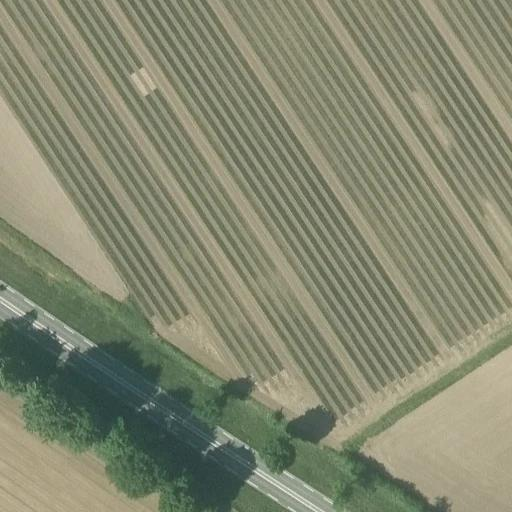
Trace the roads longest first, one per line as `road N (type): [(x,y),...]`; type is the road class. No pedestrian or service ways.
road 1 (primary): [(326,511),(0,296)]
road 2 (track): [(339,443),(511,328)]
